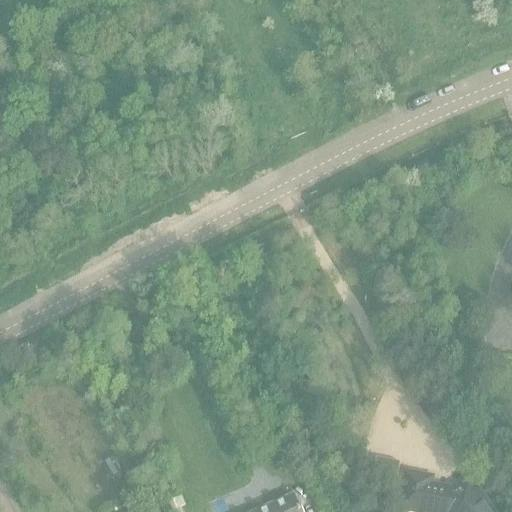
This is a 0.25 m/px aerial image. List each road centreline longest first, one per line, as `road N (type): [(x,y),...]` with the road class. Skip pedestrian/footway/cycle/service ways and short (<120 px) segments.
road 1 (residential): [(0,338),(405,128),(511,83)]
road 2 (unknown): [(286,188),(446,458)]
